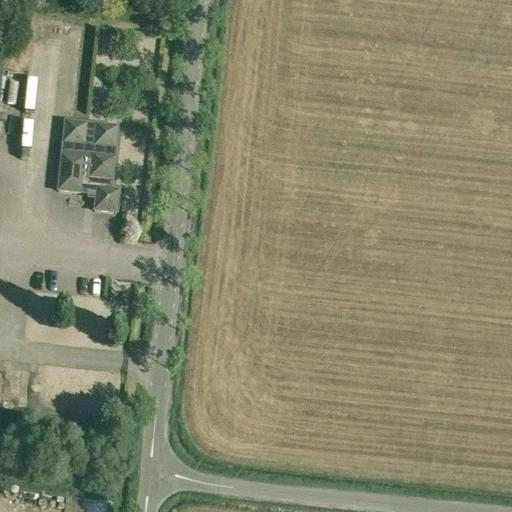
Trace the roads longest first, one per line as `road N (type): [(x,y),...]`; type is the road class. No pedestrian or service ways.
road 1 (unclassified): [(148,479),(200,0)]
road 2 (unclassified): [(471,511),(148,479)]
